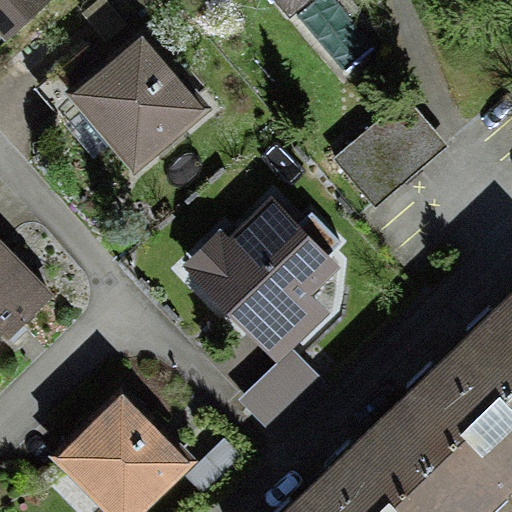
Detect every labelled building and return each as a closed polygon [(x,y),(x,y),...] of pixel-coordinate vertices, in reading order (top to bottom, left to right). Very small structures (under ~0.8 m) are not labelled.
[(273,0),(300,32),(340,0),(273,0)] [(166,26),(90,94),(161,173),(237,105),(166,26)] [(425,79),(346,145),(403,212),(482,146),(425,79)] [(305,196),(216,279),(290,359),(379,275),(305,196)] [(3,205),(0,207),(0,368),(83,293),(3,205)] [(511,304),(387,420),(472,511),(511,475),(511,304)] [(140,375),(48,462),(95,511),(171,511),(223,463),(140,375)] [(472,511),(387,420),(287,511),(472,511)]
